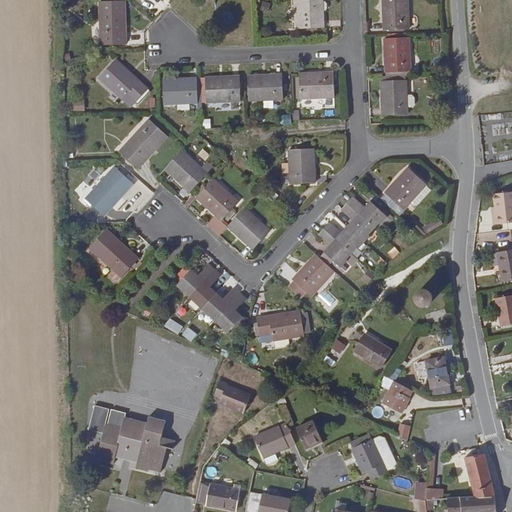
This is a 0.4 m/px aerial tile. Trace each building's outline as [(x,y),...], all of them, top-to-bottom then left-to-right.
[(323,0),(298,0),(301,32),(325,30),(324,24),(325,22),(324,14),(326,13),(328,11),(328,7),(325,5),(324,5),(323,0)] [(411,29),(408,0),(384,0),(384,5),(387,5),(387,15),(385,15),(386,31),(411,29)] [(124,27),(123,9),(100,10),(101,40),(109,40),(109,52),(125,51),(124,40),(123,40),(122,27),(124,27)] [(409,77),(413,77),(412,39),(387,40),(387,48),(389,48),(390,57),(387,57),(389,73),(392,73),(392,78),(409,77)] [(128,100),(137,108),(148,96),(139,89),(138,90),(127,80),(129,79),(117,67),(100,86),(123,106),(128,100)] [(303,102),(330,101),(330,92),(337,91),(336,75),(319,76),(319,78),(310,79),(310,77),(302,77),(303,102)] [(252,105),(286,103),(284,78),(268,79),(268,81),(259,82),(259,79),(251,80),(252,105)] [(209,108),(243,106),(242,80),(224,82),(224,85),(215,85),(215,82),(208,82),(209,108)] [(409,82),(384,83),(385,91),(386,91),(387,100),(385,100),(386,117),(411,116),(410,109),(410,97),(409,82)] [(200,109),(198,84),(182,84),(182,87),(173,87),(173,85),(165,85),(167,110),(200,109)] [(330,92),(330,101),(338,100),(337,91),(330,92)] [(410,97),(410,109),(416,108),(418,106),(418,99),(415,97),(410,97)] [(72,102),(73,112),(85,111),(85,101),(72,102)] [(283,125),(291,125),(291,116),(283,116),(283,125)] [(130,165),(142,175),(149,166),(148,165),(157,156),(159,157),(170,144),(151,128),(132,151),(138,156),(130,165)] [(319,160),(318,152),(293,153),(296,187),(320,186),(319,168),(317,169),(316,160),(319,160)] [(185,157),(169,176),(174,181),(176,180),(182,185),(181,187),(194,198),(215,174),(210,169),(205,175),(185,157)] [(409,211),(415,204),(430,186),(431,185),(413,169),(408,175),(409,176),(404,183),(402,182),(391,195),(409,211)] [(123,203),(125,204),(137,192),(119,176),(98,199),(105,204),(96,213),(108,223),(116,214),(115,213),(123,203)] [(201,203),(201,204),(207,209),(209,208),(215,213),(213,215),(221,222),(226,226),(238,214),(232,209),(237,204),(217,186),(210,194),(201,203)] [(430,186),(415,204),(419,207),(422,207),(435,190),(430,186)] [(499,205),(500,221),(511,220),(511,190),(499,191),(499,205)] [(198,200),(201,203),(210,194),(207,191),(198,200)] [(352,207),(379,231),(390,218),(376,205),(370,212),(357,201),(352,207)] [(116,214),(125,204),(123,203),(115,213),(116,214)] [(243,208),(237,204),(232,209),(238,214),(243,208)] [(353,230),(368,243),(379,231),(352,207),(348,213),(359,223),(353,230)] [(249,214),(233,232),(239,237),(241,235),(248,241),(246,243),(259,254),(270,241),(264,237),(269,231),(249,214)] [(439,218),(418,230),(422,237),(443,225),(439,218)] [(221,222),(213,230),(225,241),(233,232),(226,226),(221,222)] [(330,233),(357,256),(368,243),(353,230),(347,237),(335,227),(330,233)] [(264,237),(270,241),(275,235),(269,231),(264,237)] [(346,269),(357,256),(330,233),(326,238),(337,248),(331,256),(340,263),(346,269)] [(490,236),(493,246),(502,243),(499,233),(490,236)] [(95,257),(119,277),(124,271),(133,279),(143,268),(135,260),(134,261),(123,252),(125,250),(112,239),(95,257)] [(511,250),(502,252),(507,282),(511,280),(511,250)] [(296,293),(307,302),(313,296),(319,300),(341,275),(322,259),(317,265),(318,266),(313,273),(311,271),(300,284),(302,286),(296,293)] [(352,275),(346,269),(340,263),(338,265),(351,276),(352,275)] [(124,271),(119,277),(116,280),(116,283),(121,288),(124,288),(133,279),(124,271)] [(184,292),(197,303),(221,276),(215,271),(204,283),(197,277),(184,292)] [(367,285),(375,278),(370,271),(361,278),(367,285)] [(221,276),(197,303),(210,314),(223,299),(216,293),(227,281),(221,276)] [(436,292),(433,290),(427,290),(424,293),(423,297),(423,300),(425,303),(429,306),(436,304),(438,301),(438,298),(438,294),(436,292)] [(223,299),(210,314),(223,326),(247,299),(241,294),(231,306),(223,299)] [(511,296),(500,298),(505,328),(511,326),(511,296)] [(247,299),(223,326),(237,337),(249,322),(242,317),(253,304),(247,299)] [(265,325),(268,340),(280,338),(281,346),(312,340),(307,316),(291,319),(291,321),(278,324),(278,322),(265,325)] [(179,336),(184,327),(170,319),(165,327),(179,336)] [(191,343),(198,335),(188,328),(182,335),(191,343)] [(390,341),(373,330),(360,351),(386,368),(398,350),(389,345),(390,341)] [(280,338),(268,340),(270,348),(281,346),(280,338)] [(336,339),(330,348),(340,356),(346,347),(336,339)] [(213,359),(209,369),(215,372),(219,362),(213,359)] [(456,398),(450,360),(432,363),(438,400),(456,398)] [(394,369),(390,375),(398,379),(402,373),(394,369)] [(417,392),(400,382),(388,402),(406,414),(414,401),(413,399),(417,392)] [(213,404),(247,413),(252,393),(219,384),(213,404)] [(158,448),(161,438),(165,420),(147,416),(146,422),(125,417),(126,412),(95,405),(89,430),(103,433),(97,458),(113,462),(114,456),(137,461),(136,466),(148,469),(160,471),(165,450),(158,448)] [(301,440),(293,417),(262,428),(268,450),(279,446),(301,440)] [(327,439),(319,417),(303,423),(310,444),(327,439)] [(246,427),(253,430),(257,431),(259,423),(248,420),(246,427)] [(400,424),(396,438),(406,442),(411,427),(400,424)] [(392,472),(377,433),(357,440),(364,458),(362,460),(363,464),(366,465),(369,472),(374,470),(377,478),(392,472)] [(168,440),(161,438),(158,448),(165,450),(168,440)] [(279,446),(268,450),(270,457),(281,453),(279,446)] [(276,455),(264,460),(267,465),(278,461),(276,455)] [(438,456),(433,456),(431,501),(448,499),(449,491),(437,491),(438,456)] [(497,496),(488,456),(471,459),(479,498),(497,496)] [(218,502),(222,482),(213,480),(209,500),(218,502)] [(244,487),(222,482),(218,502),(234,505),(234,502),(241,504),(244,487)] [(292,511),(296,498),(267,493),(263,511),(292,511)] [(498,511),(497,496),(479,498),(454,499),(454,511),(498,511)]
